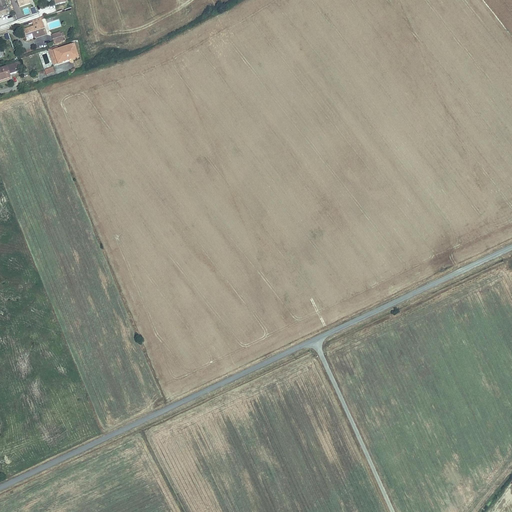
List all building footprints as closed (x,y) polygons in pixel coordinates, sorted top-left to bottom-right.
[(0,17),(8,15),(6,8),(0,9),(0,17)] [(35,26),(33,20),(23,23),(25,30),(35,26)] [(35,26),(25,30),(29,40),(38,37),(40,36),(39,35),(47,32),(47,29),(45,23),(35,26)] [(47,29),(47,32),(39,35),(40,36),(38,37),(49,34),(47,29)] [(62,31),(53,34),(56,43),(65,39),(62,31)] [(73,45),(57,50),(54,51),(58,64),(78,57),(73,45)] [(54,51),(57,50),(56,47),(49,49),(55,65),(58,64),(54,51)] [(21,62),(0,69),(0,81),(12,77),(12,74),(18,72),(17,69),(23,67),(21,62)]
